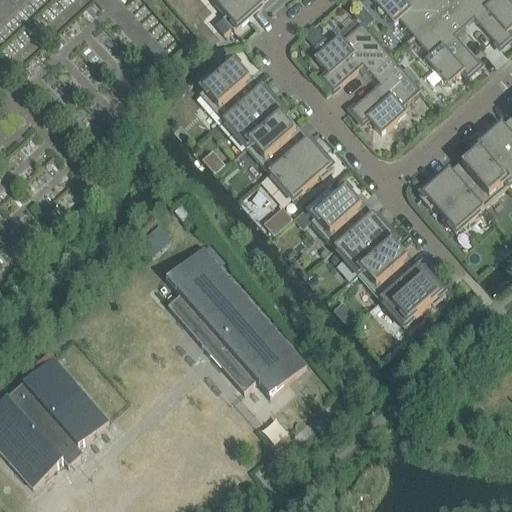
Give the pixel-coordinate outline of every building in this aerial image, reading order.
[(261,5),(256,0),(206,0),(226,22),(223,25),(234,38),(249,24),(245,19),(261,5)] [(410,47),(448,14),(435,0),(421,0),(420,1),(418,0),(376,0),(372,4),(394,30),(400,24),(415,42),(409,47),(410,47)] [(435,0),(448,14),(463,0),(435,0)] [(499,0),(496,3),(493,0),(463,0),(448,14),(466,34),(476,26),(500,54),(511,43),(511,40),(509,37),(511,33),(511,9),(503,0),(499,0)] [(358,25),(366,34),(376,26),(364,13),(355,21),(358,25)] [(457,43),(466,34),(448,14),(410,47),(410,48),(416,43),(431,60),(425,65),(448,90),(463,77),(468,82),(481,71),(457,43)] [(370,82),(392,63),(358,25),(357,26),(362,32),(345,47),(340,41),(331,49),(321,58),(314,64),(328,79),(322,84),(334,97),(362,72),(370,82)] [(322,39),(312,48),(321,58),(331,49),(322,39)] [(402,75),(392,63),(370,82),(379,92),(351,116),(363,129),(368,124),(381,140),(407,117),(402,112),(419,97),(424,102),(425,101),(412,87),(402,75)] [(224,128),(258,98),(245,83),(248,80),(249,80),(250,79),(236,64),(224,75),(226,78),(200,101),(224,128)] [(407,71),(402,75),(412,87),(417,83),(407,71)] [(247,154),(285,120),(275,108),(270,113),(258,98),(224,128),(247,154)] [(296,131),(285,120),(247,154),(270,180),(304,150),(291,136),(296,131)] [(511,190),(511,142),(506,135),(491,148),(487,144),(475,154),(510,193),(511,190)] [(316,165),(304,150),(270,180),(293,207),(319,184),(322,187),(335,176),(321,161),(316,165)] [(510,193),(475,154),(463,164),(464,165),(465,165),(468,169),(453,181),(483,216),(510,193)] [(211,172),(216,178),(223,171),(218,166),(211,172)] [(483,216),(453,181),(439,194),(435,190),(419,203),(430,215),(433,213),(457,239),(483,216)] [(335,255),(369,225),(356,210),(360,207),(362,206),(348,191),(335,202),(338,205),(312,228),(335,255)] [(181,212),(175,218),(183,227),(190,221),(181,212)] [(358,281),(397,247),(387,235),(382,239),(369,225),(335,255),(358,281)] [(159,229),(139,248),(152,262),(173,244),(159,229)] [(407,258),(397,247),(358,281),(381,307),(415,277),(402,262),(407,258)] [(305,372),(202,255),(165,288),(178,303),(166,313),(243,400),(255,390),(268,405),(305,372)] [(428,292),(415,277),(381,307),(405,334),(431,311),(434,314),(446,303),(433,287),(428,292)] [(343,325),(348,331),(356,324),(351,318),(343,325)] [(107,428),(52,366),(0,411),(0,457),(31,494),(62,468),(67,474),(82,461),(77,455),(107,428)]
